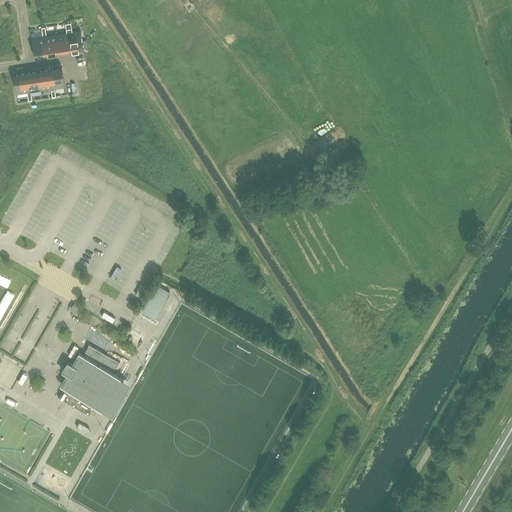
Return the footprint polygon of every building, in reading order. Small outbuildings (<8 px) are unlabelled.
[(69,34),(71,52),(84,50),(81,32),(73,33),(70,33),(69,34)] [(60,54),(71,52),(69,34),(67,34),(57,35),(60,54)] [(48,56),(60,54),(57,35),(47,37),(45,37),(48,56)] [(35,58),(48,56),(45,37),(43,38),(33,39),(35,58)] [(62,66),(50,68),(53,86),(65,84),(62,66)] [(50,68),(38,70),(41,88),(53,86),(50,68)] [(38,70),(26,71),(29,90),(41,88),(38,70)] [(26,71),(14,73),(17,92),(29,90),(26,71)] [(157,284),(141,311),(155,319),(171,292),(157,284)] [(70,310),(76,313),(79,307),(73,303),(70,310)] [(97,405),(110,412),(117,398),(105,391),(103,390),(105,386),(107,387),(120,394),(128,381),(115,373),(113,372),(119,362),(120,362),(89,344),(83,354),(79,352),(72,363),(68,361),(62,371),(66,373),(60,385),(64,387),(58,397),(90,415),(89,414),(95,404),(97,405)]
